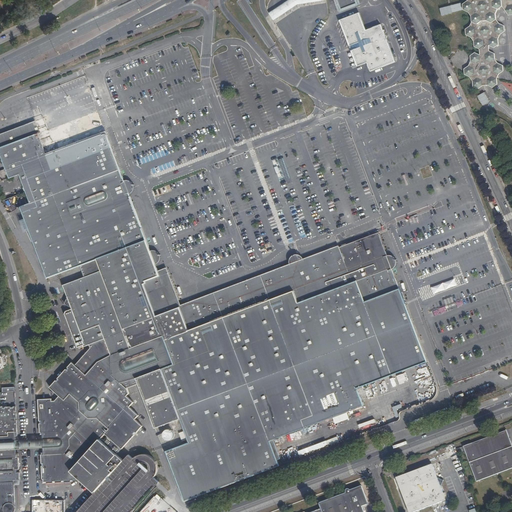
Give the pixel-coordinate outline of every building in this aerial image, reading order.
[(292,0),(283,7),(273,14),(278,22),(286,16),(300,5),(310,4),(329,3),(328,0),(292,0)] [(356,0),(333,0),(339,12),(358,5),(356,0)] [(469,66),(465,69),(468,76),(471,77),(473,81),(474,86),(479,88),(483,85),(489,85),(493,87),(498,84),(497,78),(499,74),(504,71),(503,65),(498,63),(495,59),(495,53),(490,51),(490,45),(494,48),(499,44),(499,38),(501,34),(505,31),(505,25),(500,23),(497,19),(496,13),(498,9),(503,6),(509,15),(511,14),(511,0),(502,0),(501,0),(468,0),(469,0),(464,4),(464,10),(470,12),(472,16),(472,22),(471,26),(466,29),(467,35),(472,37),(475,41),(475,47),(480,49),(480,55),(476,52),(471,55),(471,61),(469,66)] [(367,62),(370,71),(395,61),(381,24),(366,29),(360,12),(339,20),(357,66),(367,62)] [(478,96),(483,105),(490,101),(485,92),(478,96)] [(139,384),(136,378),(138,378),(156,428),(181,419),(185,431),(180,433),(182,441),(188,439),(189,442),(166,451),(185,501),(253,475),(280,465),(278,460),(281,458),(274,440),(364,406),(358,388),(428,362),(400,289),(396,290),(388,270),(353,283),(340,247),(306,260),(307,263),(290,270),(289,266),(180,307),(169,277),(167,273),(166,271),(165,271),(163,271),(159,272),(144,233),(98,111),(48,130),(44,118),(0,134),(0,151),(5,165),(0,167),(5,180),(20,174),(31,203),(21,207),(48,278),(81,266),(85,277),(63,285),(86,345),(88,344),(90,349),(76,365),(73,362),(51,388),(61,397),(57,402),(54,402),(54,399),(44,400),(38,400),(40,438),(42,438),(43,441),(43,445),(43,448),(43,451),(41,451),(43,483),(52,483),(80,481),(80,480),(94,493),(76,511),(131,511),(133,510),(134,510),(151,491),(155,486),(156,485),(159,482),(154,477),(156,474),(157,471),(158,468),(157,465),(157,463),(156,461),(154,458),(150,455),(146,454),(142,454),(137,456),(134,458),(130,453),(123,461),(104,444),(100,441),(105,436),(112,442),(122,451),(136,434),(142,427),(135,421),(139,417),(129,409),(133,404),(126,398),(130,394),(128,388),(139,384)] [(456,280),(431,286),(433,294),(458,287),(456,280)] [(14,485),(18,485),(20,485),(20,482),(19,480),(20,480),(20,473),(17,473),(17,469),(19,469),(19,454),(17,454),(16,450),(16,446),(16,443),(16,436),(18,436),(16,405),(0,406),(0,369),(4,368),(4,367),(7,366),(5,361),(4,361),(2,355),(2,354),(1,350),(0,349),(0,483),(8,483),(10,485),(14,485)] [(511,469),(511,442),(507,430),(506,430),(506,431),(464,448),(478,482),(511,469)] [(43,448),(43,441),(30,442),(16,443),(16,450),(31,449),(43,448)] [(403,479),(401,476),(397,478),(409,511),(413,511),(446,500),(432,464),(403,479)] [(432,464),(401,476),(403,479),(432,464)] [(8,483),(0,483),(0,511),(14,511),(15,511),(15,509),(14,506),(13,505),(15,503),(14,485),(10,485),(8,483)] [(345,498),(330,504),(333,511),(365,511),(367,505),(362,492),(351,496),(351,495),(349,495),(347,495),(345,496),(345,498)]
